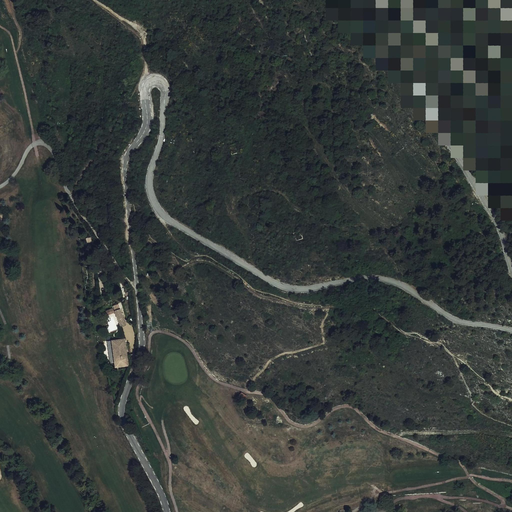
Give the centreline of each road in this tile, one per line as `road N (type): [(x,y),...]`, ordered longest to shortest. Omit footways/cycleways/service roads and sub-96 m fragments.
road 1 (unclassified): [(167,511),(122,414),(141,348),(125,166),(144,129),(147,83),(160,82),(163,104)]
road 2 (track): [(136,284),(74,203),(46,142),(29,146),(0,186)]
